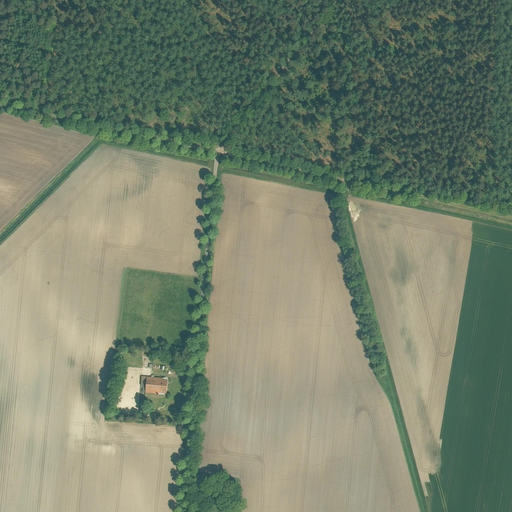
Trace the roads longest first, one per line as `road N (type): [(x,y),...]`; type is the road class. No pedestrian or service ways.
road 1 (unclassified): [(0,105),(215,155),(182,511)]
road 2 (track): [(341,0),(215,155)]
